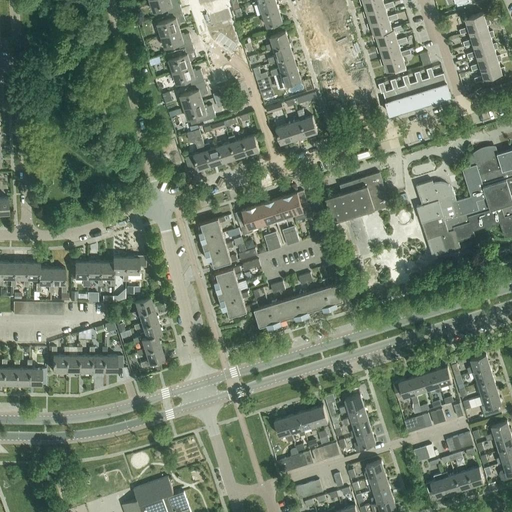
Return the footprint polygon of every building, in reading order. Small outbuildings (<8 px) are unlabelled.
[(168,12),(181,8),(178,0),(149,0),(153,11),(166,7),(168,12)] [(262,13),(278,8),(275,0),(264,0),(259,2),(262,13)] [(385,3),(384,3),(383,0),(359,0),(361,3),(364,2),(366,9),(385,3)] [(388,16),(388,15),(386,7),(394,5),(393,0),(384,3),(385,3),(366,9),(363,10),(364,15),(368,14),(370,21),(388,16)] [(161,34),(180,28),(178,22),(185,20),(181,8),(168,12),(170,18),(157,22),(161,34)] [(278,8),(262,13),(267,26),(282,21),(278,8)] [(469,29),(486,24),(490,23),(488,18),(485,19),(482,12),(465,17),(468,26),(460,29),(461,33),(469,30),(469,29)] [(392,28),(392,27),(389,20),(398,17),(397,13),(388,15),(388,16),(370,21),(367,22),(368,27),(372,26),(374,33),(392,28)] [(397,39),(395,31),(403,28),(402,24),(392,27),(392,28),(374,33),(372,34),(374,39),(377,38),(379,44),(397,39)] [(473,41),(490,36),(494,34),(492,30),(489,31),(486,24),(469,29),(469,30),(472,38),(463,40),(465,45),(473,42),(473,41)] [(179,48),(193,44),(189,32),(182,34),(180,28),(161,34),(165,47),(178,42),(179,48)] [(274,48),(289,43),(285,31),(270,36),(272,42),(266,44),(268,50),(274,48)] [(401,51),(401,50),(399,43),(407,41),(406,36),(397,39),(379,44),(376,45),(378,51),(381,50),(383,57),(401,51)] [(477,53),(494,48),(498,47),(496,41),(493,43),(490,36),(473,41),(473,42),(476,50),(467,52),(468,57),(477,54),(477,53)] [(278,60),(293,55),(289,43),(274,48),(278,60)] [(172,70),(191,64),(189,59),(197,56),(193,44),(179,48),(181,54),(168,58),(172,70)] [(401,51),(383,57),(380,58),(381,63),(385,62),(387,69),(405,64),(403,55),(411,52),(410,48),(401,50),(401,51)] [(481,65),(498,60),(502,59),(500,53),(496,55),(494,48),(477,53),(477,54),(480,62),(471,64),(472,69),(481,66),(481,65)] [(428,50),(420,53),(424,64),(431,62),(428,50)] [(280,67),(271,70),(272,75),(274,75),(277,73),(282,72),(297,67),(293,55),(278,60),(280,67)] [(161,62),(159,56),(150,59),(151,65),(161,62)] [(481,65),(481,66),(483,73),(475,76),(476,81),(485,78),(485,77),(506,70),(504,66),(500,67),(498,60),(481,65)] [(191,84),(204,80),(200,68),(193,70),(191,64),(172,70),(176,83),(189,78),(191,84)] [(257,80),(268,76),(266,71),(261,73),(258,66),(253,67),(257,80)] [(430,76),(437,98),(450,93),(443,71),(434,74),(431,66),(426,67),(429,76),(430,76)] [(297,67),(282,72),(277,73),(274,75),(278,88),(286,85),(286,84),(301,79),(297,67)] [(430,76),(429,76),(422,78),(420,69),(414,71),(417,80),(419,79),(426,101),(437,98),(430,76)] [(419,79),(417,80),(410,82),(408,73),(402,75),(405,84),(407,83),(414,105),(426,101),(419,79)] [(268,76),(257,80),(260,90),(271,87),(268,76)] [(407,83),(405,84),(398,86),(396,77),(390,79),(393,87),(395,87),(402,109),(414,105),(407,83)] [(180,94),(184,106),(203,100),(201,94),(208,92),(204,80),(191,84),(193,90),(180,94)] [(395,87),(393,87),(386,89),(384,81),(378,83),(381,91),(383,91),(390,113),(402,109),(395,87)] [(67,97),(80,95),(79,88),(66,91),(67,97)] [(315,91),(307,94),(309,99),(317,97),(315,91)] [(203,100),(184,106),(188,118),(201,114),(203,120),(216,116),(212,103),(204,106),(203,100)] [(281,102),(269,106),(266,107),(268,112),(283,107),(281,102)] [(306,117),(303,108),(297,110),(300,119),(305,134),(317,130),(312,115),(306,117)] [(239,127),(236,116),(228,119),(230,124),(231,124),(233,129),(239,127)] [(293,138),(305,134),(300,119),(288,122),(293,138)] [(214,129),(218,128),(225,125),(224,120),(216,123),(213,124),(214,129)] [(280,142),(293,138),(288,122),(275,126),(280,142)] [(211,164),(204,143),(199,128),(192,130),(187,131),(190,140),(196,142),(199,151),(193,152),(198,168),(211,164)] [(242,137),(247,153),(259,149),(254,133),(242,137)] [(247,153),(242,137),(236,139),(235,134),(229,136),(229,137),(230,141),(235,157),(247,153)] [(235,157),(230,141),(223,143),(222,139),(217,141),(218,145),(223,160),(235,157)] [(211,164),(223,160),(218,145),(210,147),(208,142),(204,143),(211,164)] [(511,147),(498,152),(496,144),(492,144),(488,144),(484,145),(480,147),(477,148),(474,150),(472,152),(468,156),(470,165),(462,167),(471,195),(458,199),(456,193),(455,191),(454,188),(453,187),(453,186),(450,183),(446,181),(439,180),(435,181),(434,182),(433,178),(417,183),(424,202),(417,204),(422,220),(421,220),(432,254),(460,245),(458,240),(474,235),(473,229),(500,221),(504,236),(511,233),(511,147)] [(374,210),(390,205),(379,171),(340,183),(343,191),(326,196),(334,221),(374,208),(374,210)] [(288,194),(294,213),(296,219),(313,214),(310,205),(309,205),(304,190),(298,192),(298,191),(298,190),(288,194)] [(285,216),(294,213),(288,194),(279,197),(285,216)] [(286,220),(285,216),(279,197),(270,200),(276,219),(277,223),(286,220)] [(267,222),(276,219),(270,200),(261,203),(267,222)] [(268,225),(267,222),(261,203),(251,206),(257,225),(263,223),(264,226),(268,225)] [(252,226),(257,225),(251,206),(242,209),(242,210),(236,212),(243,234),(253,231),(252,226)] [(225,220),(224,215),(199,223),(199,222),(199,231),(208,260),(212,267),(213,266),(232,260),(238,258),(236,254),(230,256),(228,247),(234,245),(232,241),(226,243),(220,221),(225,220)] [(290,230),(294,242),(300,240),(296,228),(290,230)] [(281,246),(276,230),(270,232),(271,236),(275,248),(281,246)] [(284,232),(288,244),(294,242),(290,230),(284,232)] [(257,253),(255,247),(239,252),(241,258),(257,253)] [(125,272),(126,256),(113,255),(113,261),(113,272),(123,272),(123,280),(127,280),(127,278),(127,272),(125,272)] [(127,272),(127,278),(138,279),(140,276),(140,272),(138,272),(139,256),(126,256),(125,272),(127,272)] [(242,263),(244,270),(261,264),(259,258),(242,263)] [(88,276),(88,260),(75,260),(75,276),(83,276),(83,285),(89,285),(90,277),(88,276)] [(100,277),(101,260),(88,260),(88,276),(90,277),(98,277),(97,285),(102,285),(102,277),(100,277)] [(113,277),(113,272),(113,261),(101,260),(100,277),(102,277),(110,277),(110,285),(114,285),(115,277),(113,277)] [(14,277),(14,261),(1,261),(1,277),(3,277),(11,277),(11,285),(16,285),(16,277),(14,277)] [(26,277),(26,261),(14,261),(14,277),(16,277),(24,277),(24,285),(28,285),(28,277),(26,277)] [(39,277),(39,266),(39,261),(26,261),(26,277),(28,277),(39,277)] [(338,305),(345,301),(345,300),(344,301),(338,282),(333,263),(328,265),(334,283),(259,307),(257,300),(252,302),(254,308),(260,327),(260,328),(268,327),(338,305)] [(247,310),(253,308),(252,304),(246,306),(243,297),(249,295),(248,290),(242,292),(235,271),(241,269),(240,265),(215,272),(214,272),(214,281),(223,310),(228,317),(228,316),(247,310)] [(52,283),(52,266),(39,266),(39,277),(39,282),(41,282),(49,283),(49,291),(54,291),(54,283),(52,283)] [(52,283),(54,283),(62,283),(62,291),(66,291),(66,282),(64,282),(65,266),(52,266),(52,283)] [(301,283),(313,280),(311,271),(299,275),(301,283)] [(274,292),(286,288),(283,280),(271,284),(274,292)] [(134,285),(126,285),(125,296),(133,294),(133,291),(134,291),(134,285)] [(138,312),(153,307),(150,295),(134,300),(137,309),(129,312),(131,316),(139,314),(138,312)] [(135,328),(143,326),(142,324),(157,319),(153,307),(138,312),(139,314),(141,321),(133,324),(135,328)] [(134,342),(141,340),(142,339),(141,338),(157,333),(161,332),(157,319),(142,324),(143,326),(144,331),(139,333),(140,335),(133,338),(134,342)] [(113,321),(105,322),(106,335),(116,334),(116,331),(114,331),(113,321)] [(138,354),(145,352),(145,350),(160,345),(157,333),(141,338),(142,339),(141,340),(144,347),(136,349),(138,354)] [(66,354),(64,354),(56,354),(56,345),(51,345),(51,354),(53,354),(53,370),(66,370),(66,354)] [(79,354),(76,354),(69,354),(69,345),(64,345),(64,354),(66,354),(66,370),(78,370),(79,354)] [(145,350),(145,352),(148,359),(140,362),(142,366),(150,364),(149,363),(164,358),(160,345),(145,350)] [(91,354),(89,354),(81,354),(81,346),(77,346),(76,354),(79,354),(78,370),(91,370),(91,354)] [(91,370),(104,370),(104,354),(102,354),(94,354),(94,346),(89,346),(89,354),(91,354),(91,370)] [(104,354),(104,370),(116,371),(117,366),(117,354),(106,354),(107,346),(102,346),(102,354),(104,354)] [(475,370),(490,365),(486,353),(471,358),(473,365),(467,367),(469,372),(475,370)] [(16,366),(14,366),(6,366),(6,358),(1,358),(1,366),(3,366),(3,382),(15,383),(16,366)] [(28,366),(27,366),(19,366),(19,358),(14,358),(14,366),(16,366),(15,383),(28,383),(28,366)] [(28,366),(28,383),(41,383),(41,377),(46,377),(46,367),(31,367),(32,358),(27,358),(27,366),(28,366)] [(455,376),(460,374),(459,369),(457,362),(451,363),(454,371),(455,376)] [(436,369),(441,384),(453,380),(448,365),(436,369)] [(479,382),(494,377),(490,365),(475,370),(479,382)] [(441,384),(436,369),(424,373),(429,388),(434,386),(435,390),(438,391),(442,389),(441,384)] [(417,392),(429,388),(424,373),(412,377),(417,392)] [(419,401),(417,392),(412,377),(399,381),(399,382),(394,384),(398,397),(404,395),(404,396),(411,394),(414,403),(419,401)] [(482,394),(498,389),(494,377),(479,382),(482,394)] [(498,389),(482,394),(485,403),(481,404),(485,415),(500,410),(498,403),(502,401),(498,389)] [(350,410),(365,406),(361,393),(346,397),(350,410)] [(331,416),(337,414),(336,413),(336,414),(334,409),(335,408),(332,401),(327,403),(331,416)] [(460,402),(454,404),(457,416),(463,414),(460,402)] [(311,408),(316,424),(328,419),(324,404),(311,408)] [(354,422),(369,418),(365,406),(350,410),(351,415),(343,418),(345,424),(353,421),(354,422)] [(436,409),(440,421),(446,419),(442,407),(436,409)] [(317,427),(316,424),(311,408),(299,412),(303,427),(311,425),(312,429),(317,427)] [(440,421),(436,409),(430,411),(434,423),(440,421)] [(305,431),(303,427),(299,412),(287,416),(292,431),(299,429),(300,434),(305,433),(305,431)] [(423,413),(427,425),(432,424),(428,412),(423,413)] [(421,427),(427,425),(423,413),(417,415),(421,427)] [(335,428),(341,426),(337,414),(331,416),(335,428)] [(415,429),(421,427),(417,415),(411,417),(415,429)] [(294,438),(292,431),(287,416),(275,420),(280,435),(286,433),(288,440),(294,438)] [(408,431),(415,429),(411,417),(404,419),(408,431)] [(354,436),(357,434),(373,430),(369,418),(354,422),(356,429),(352,430),(354,436)] [(496,437),(511,432),(507,419),(491,424),(493,431),(491,433),(486,435),(487,440),(496,437)] [(373,430),(357,434),(359,440),(355,442),(357,450),(362,449),(362,446),(377,442),(373,430)] [(464,433),(468,444),(473,443),(470,431),(464,433)] [(499,448),(511,444),(511,435),(511,432),(496,437),(499,448)] [(462,446),(468,444),(464,433),(458,435),(462,446)] [(456,448),(462,446),(458,435),(452,436),(456,448)] [(450,450),(456,448),(452,436),(446,438),(450,450)] [(331,443),(335,455),(341,453),(337,441),(331,443)] [(329,457),(335,455),(331,443),(325,445),(329,457)] [(427,444),(430,456),(436,455),(432,443),(427,444)] [(427,444),(420,446),(424,459),(430,456),(427,444)] [(503,462),(511,459),(511,444),(499,448),(501,456),(497,457),(499,463),(503,462)] [(322,459),(329,457),(325,445),(319,447),(322,459)] [(414,449),(418,461),(424,459),(420,446),(414,449)] [(316,461),(322,459),(319,447),(312,448),(316,461)] [(304,451),(308,463),(314,461),(310,449),(304,451)] [(449,454),(450,459),(463,456),(461,450),(449,454)] [(302,465),(308,463),(304,451),(299,453),(302,465)] [(293,455),(296,467),(302,465),(299,453),(293,455)] [(290,469),(296,467),(293,455),(292,455),(280,459),(284,471),(290,469)] [(370,477),(386,472),(382,459),(366,464),(368,470),(364,471),(366,477),(370,476),(370,477)] [(511,459),(503,462),(505,468),(501,469),(500,472),(503,480),(511,477),(510,472),(511,471),(511,459)] [(467,469),(472,484),(484,481),(479,465),(467,469)] [(448,469),(441,472),(448,492),(460,488),(455,473),(449,474),(448,469)] [(460,488),(472,484),(467,469),(455,473),(460,488)] [(340,471),(334,473),(337,485),(343,483),(340,471)] [(374,489),(389,484),(386,472),(370,477),(372,483),(368,484),(370,490),(374,489)] [(448,492),(441,472),(433,474),(435,479),(426,482),(429,491),(433,490),(435,496),(448,492)] [(174,491),(168,475),(134,487),(137,498),(123,503),(126,511),(191,511),(184,490),(171,494),(170,492),(174,491)] [(314,480),(317,492),(323,490),(319,478),(314,480)] [(308,481),(312,494),(317,492),(314,480),(308,481)] [(302,483),(306,496),(312,494),(308,481),(302,483)] [(299,498),(306,496),(302,483),(295,486),(299,498)] [(373,502),(377,500),(393,496),(389,484),(374,489),(376,495),(371,496),(373,502)] [(393,496),(377,500),(373,502),(371,502),(373,511),(384,511),(397,508),(393,496)]
